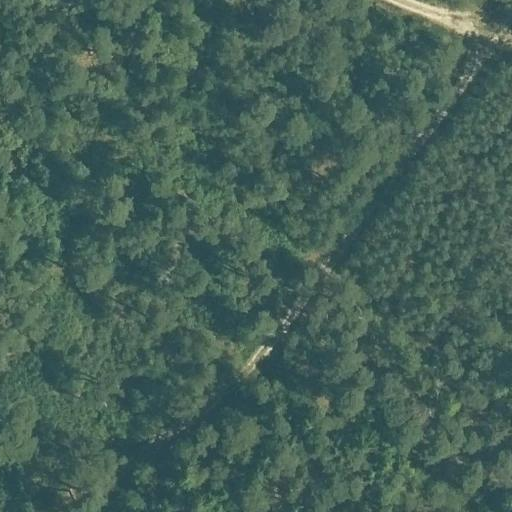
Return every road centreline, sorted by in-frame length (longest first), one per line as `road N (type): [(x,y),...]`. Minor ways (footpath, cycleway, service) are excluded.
road 1 (track): [(502,33),(338,251),(254,340)]
road 2 (track): [(511,511),(254,340)]
road 3 (track): [(254,340),(74,511)]
